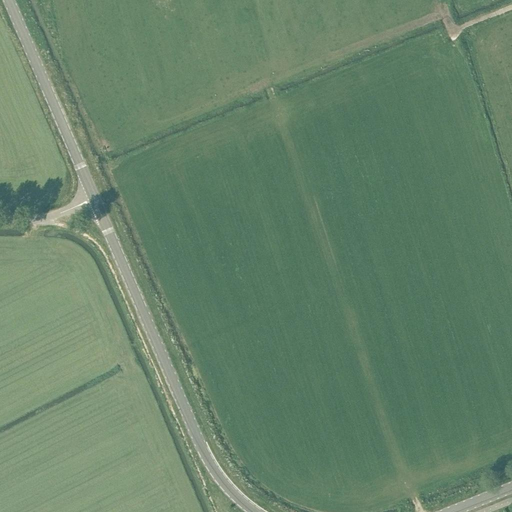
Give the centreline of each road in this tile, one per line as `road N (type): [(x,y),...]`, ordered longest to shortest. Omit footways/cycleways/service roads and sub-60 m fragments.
road 1 (secondary): [(91,198),(212,469),(253,511)]
road 2 (secondary): [(8,0),(91,198)]
